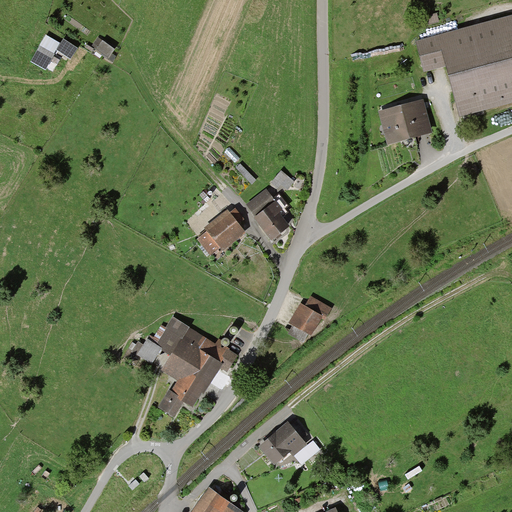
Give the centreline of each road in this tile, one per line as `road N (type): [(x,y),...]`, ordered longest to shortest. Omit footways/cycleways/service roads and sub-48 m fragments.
road 1 (residential): [(173,453),(233,394),(303,235)]
road 2 (residential): [(322,0),(318,167),(303,235)]
road 3 (residential): [(303,235),(511,130)]
road 4 (unclassified): [(85,511),(126,452),(151,446),(173,453)]
